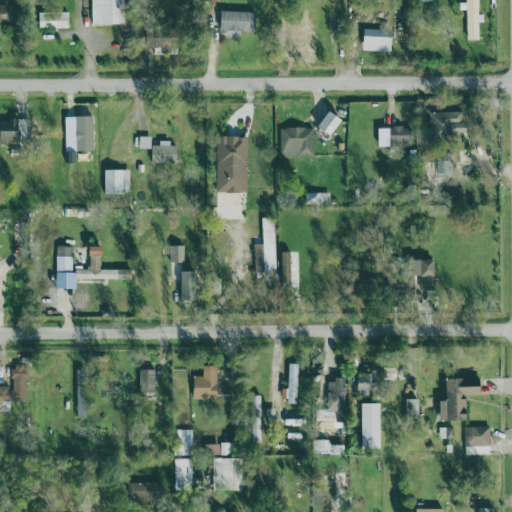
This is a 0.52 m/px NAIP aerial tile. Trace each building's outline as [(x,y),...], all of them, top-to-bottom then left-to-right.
[(85,0),(119,0),(122,26),(88,29),(85,0)] [(462,0),(475,0),(478,41),(464,42),(462,0)] [(0,1),(13,1),(13,23),(0,23),(0,1)] [(219,4),(254,5),(254,33),(218,32),(219,4)] [(37,11),(64,12),(68,29),(36,28),(37,11)] [(362,23),(386,23),(388,55),(360,54),(362,23)] [(138,37),(176,35),(177,55),(139,57),(138,37)] [(325,107),(340,122),(326,136),(313,125),(325,107)] [(463,112),(430,112),(431,137),(469,136),(468,122),(463,122),(463,112)] [(0,116),(22,117),(20,153),(0,151),(0,116)] [(95,116),(77,116),(77,150),(94,150),(95,116)] [(385,124),(406,122),(408,147),(387,148),(385,124)] [(277,125),(310,124),(311,155),(279,156),(277,125)] [(140,136),(152,136),(151,148),(140,148),(140,136)] [(248,137),(219,136),(218,192),(247,193),(248,137)] [(153,145),(178,145),(178,165),(153,164),(153,153),(153,145)] [(103,170),(129,170),(129,191),(103,191),(103,170)] [(331,193),(307,193),(307,203),(330,203),(331,193)] [(263,218),(264,244),(255,244),(256,274),(277,273),(275,218),(263,218)] [(75,288),(74,246),(57,247),(57,288),(75,288)] [(105,246),(92,246),(93,256),(105,256),(105,246)] [(185,262),(185,247),(171,247),(172,262),(185,262)] [(298,251),(282,252),(283,289),(298,288),(298,251)] [(405,251),(431,252),(430,276),(404,275),(405,251)] [(182,304),(197,303),(197,271),(181,271),(182,304)] [(192,362),(212,362),(213,398),(192,398),(192,362)] [(299,364),(290,363),(289,389),(283,388),(282,401),(298,401),(299,364)] [(384,380),(397,379),(396,367),(383,368),(384,380)] [(87,369),(77,369),(77,403),(88,403),(87,369)] [(156,370),(140,369),(139,392),(156,393),(156,370)] [(355,370),(371,370),(370,396),(354,395),(355,370)] [(9,372),(27,372),(27,405),(10,405),(9,372)] [(436,399),(451,399),(450,378),(470,377),(471,383),(484,382),(485,397),(471,398),(472,420),(437,421),(436,399)] [(323,380),(339,379),(342,421),(316,423),(323,380)] [(407,414),(420,414),(420,399),(407,399),(407,414)] [(358,403),(377,403),(379,445),(359,445),(358,403)] [(463,425),(490,424),(491,452),(464,453),(463,425)] [(193,430),(176,430),(175,455),(192,456),(193,430)] [(309,441),(326,438),(329,453),(311,456),(309,441)] [(212,442),(236,442),(236,478),(212,478),(212,442)] [(175,490),(193,490),(193,458),(175,459),(175,490)] [(160,484),(129,483),(129,499),(160,500),(160,484)]
